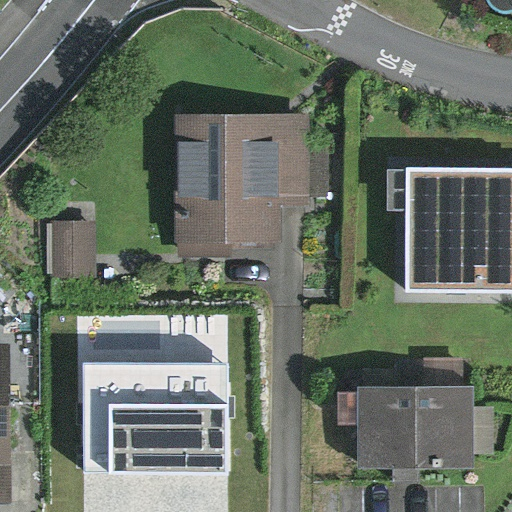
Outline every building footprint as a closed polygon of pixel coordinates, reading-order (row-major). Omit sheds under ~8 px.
[(316,127),(180,124),(178,249),(313,251),(316,127)] [(511,170),(420,169),(418,294),(511,295),(511,170)] [(107,225),(59,225),(60,278),(108,277),(107,225)] [(223,362),(87,364),(89,478),(224,476),(223,362)] [(499,386),(371,385),(370,462),(499,462),(499,386)]
